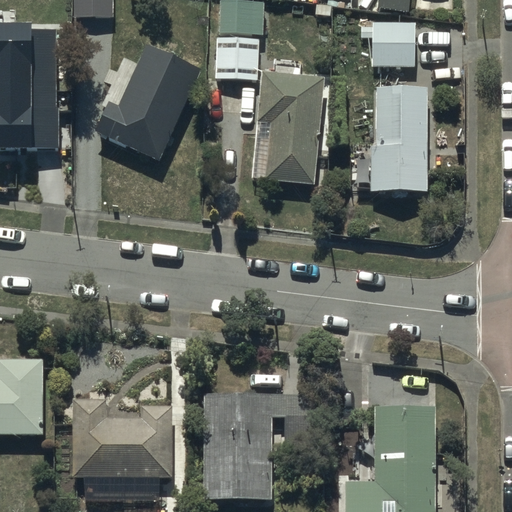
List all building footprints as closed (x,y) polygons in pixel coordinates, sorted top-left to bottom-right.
[(111,0),(71,0),(71,21),(112,21),(111,0)] [(408,0),(378,0),(377,13),(407,16),(408,0)] [(262,7),(220,6),(219,39),(261,40),(262,7)] [(359,42),(370,42),(370,71),(414,72),(414,27),(369,27),(369,31),(359,31),(359,42)] [(256,43),(216,42),(215,82),(255,83),(256,43)] [(108,108),(95,138),(158,166),(198,77),(143,53),(117,112),(108,108)] [(322,84),(261,77),(250,183),(310,190),(322,84)] [(426,95),(374,95),(374,151),(370,151),(370,196),(426,196),(426,95)] [(41,359),(0,358),(0,433),(41,434),(41,359)] [(273,393),(203,392),(204,501),(273,500),(273,415),(273,393)] [(273,393),(273,415),(283,415),(283,465),(333,465),(333,393),(273,393)] [(74,401),(74,476),(170,476),(170,403),(140,403),(140,416),(105,416),(105,401),(74,401)] [(435,511),(435,406),(373,406),(374,481),(345,481),(344,511),(435,511)]
